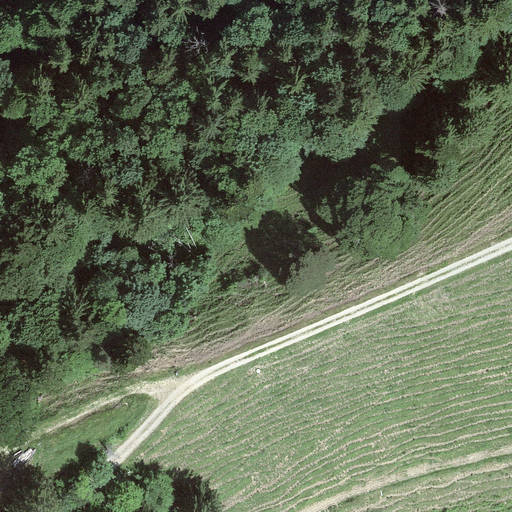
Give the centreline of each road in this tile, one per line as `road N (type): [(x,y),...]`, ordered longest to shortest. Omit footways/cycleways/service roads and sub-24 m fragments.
road 1 (track): [(189,385),(511,244)]
road 2 (track): [(318,511),(511,450)]
road 3 (track): [(64,511),(189,385)]
